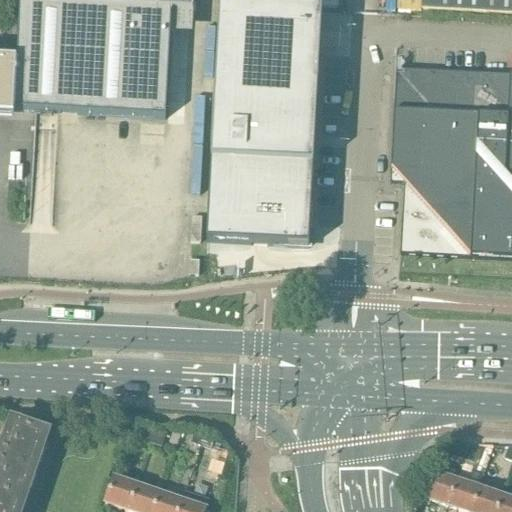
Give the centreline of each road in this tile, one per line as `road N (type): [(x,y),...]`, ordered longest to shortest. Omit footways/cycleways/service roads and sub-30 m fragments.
road 1 (secondary): [(349,351),(0,332)]
road 2 (secondary): [(0,376),(233,389)]
road 3 (unknown): [(0,239),(68,238),(74,123)]
road 4 (secondary): [(511,360),(349,351)]
